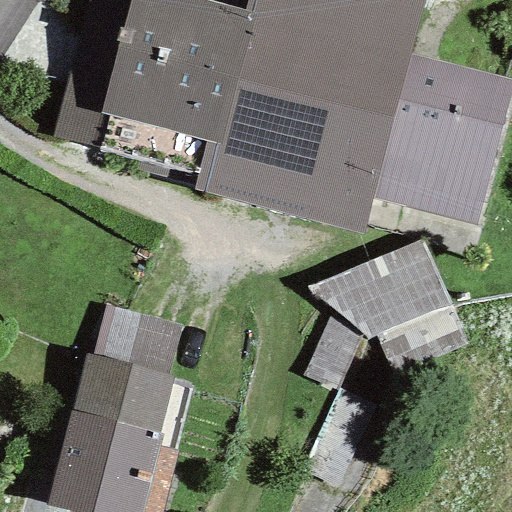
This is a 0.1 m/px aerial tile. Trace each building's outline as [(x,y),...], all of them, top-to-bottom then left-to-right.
[(100,112),(129,0),(85,0),(49,139),(101,153),(111,115),(100,112)] [(244,10),(205,0),(129,0),(100,112),(111,115),(101,153),(200,179),(209,148),(220,151),(256,14),(244,10)] [(408,53),(423,0),(246,0),(244,10),(256,14),(220,151),(209,148),(200,179),(194,191),(362,235),(371,200),(408,53)] [(476,226),(511,84),(511,79),(408,53),(371,200),(476,226)] [(465,346),(420,241),(306,287),(365,338),(375,336),(393,375),(465,346)] [(92,356),(87,355),(45,505),(71,511),(159,511),(177,453),(156,447),(173,376),(167,374),(181,325),(106,304),(92,356)] [(359,338),(329,318),(303,374),(337,392),(359,338)]
